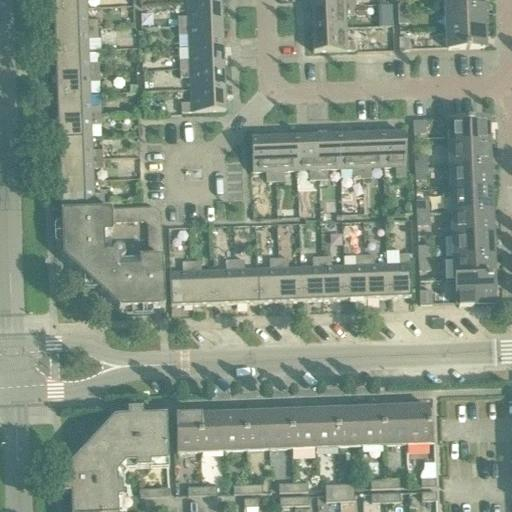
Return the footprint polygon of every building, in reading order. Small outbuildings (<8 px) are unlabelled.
[(86,11),(85,0),(51,0),(52,12),(86,11)] [(355,9),(354,0),(344,1),(344,0),(310,0),(311,11),(355,9)] [(482,12),(481,0),(444,0),(445,13),(482,12)] [(407,14),(407,1),(397,2),(397,14),(407,14)] [(221,27),(220,5),(187,7),(187,19),(177,20),(177,29),(221,27)] [(345,31),(345,19),(355,19),(355,9),(311,11),(312,33),(345,31)] [(86,23),(86,11),(52,12),(53,33),(97,32),(97,23),(86,23)] [(483,31),(482,12),(445,13),(446,33),(483,31)] [(408,27),(407,14),(397,14),(398,27),(408,27)] [(222,49),(221,27),(177,29),(178,38),(188,38),(188,50),(222,49)] [(356,53),(356,43),(346,44),(345,31),(312,33),(312,55),(356,53)] [(484,51),(483,31),(446,33),(447,52),(484,51)] [(88,54),(87,41),(97,41),(97,32),(53,33),(54,55),(88,54)] [(409,53),(408,41),(398,41),(399,54),(409,53)] [(223,70),(222,49),(188,50),(188,62),(179,63),(179,72),(223,70)] [(88,66),(88,54),(54,55),(55,77),(98,75),(98,66),(88,66)] [(223,92),(223,70),(179,72),(179,81),(189,81),(190,93),(223,92)] [(89,98),(89,85),(99,84),(98,75),(55,77),(55,99),(89,98)] [(224,115),(223,92),(190,93),(190,106),(180,106),(181,116),(224,115)] [(100,119),(100,109),(90,109),(89,98),(55,99),(56,121),(100,119)] [(91,141),(90,128),(100,127),(100,119),(56,121),(57,142),(91,141)] [(487,145),(486,121),(448,123),(449,147),(487,145)] [(425,136),(424,123),(412,124),(413,137),(425,136)] [(405,180),(403,136),(381,137),(383,171),(395,170),(395,180),(405,180)] [(383,171),(381,137),(360,138),(361,182),(370,181),(370,171),(383,171)] [(361,182),(360,138),(338,139),(339,172),(351,172),(352,182),(361,182)] [(318,183),(316,139),(295,140),(296,174),(308,173),(309,184),(318,183)] [(339,172),(338,139),(316,139),(318,183),(327,183),(326,173),(339,172)] [(296,174),(295,140),(273,141),(274,185),(284,185),(283,174),(296,174)] [(102,162),(101,153),(91,153),(91,141),(57,142),(58,164),(102,162)] [(274,185),(273,141),(250,142),(252,176),(265,175),(265,185),(274,185)] [(488,168),(487,145),(449,147),(450,169),(488,168)] [(426,170),(425,158),(413,158),(414,171),(426,170)] [(102,171),(102,162),(58,164),(59,185),(92,184),(92,171),(102,171)] [(489,191),(488,168),(450,169),(450,192),(489,191)] [(426,183),(426,170),(414,171),(414,183),(426,183)] [(93,196),(92,184),(59,185),(60,208),(103,206),(103,196),(93,196)] [(490,214),(489,191),(450,192),(451,215),(490,214)] [(428,216),(427,203),(415,204),(416,216),(428,216)] [(164,310),(160,216),(157,216),(154,213),(154,210),(60,214),(62,259),(85,281),(87,281),(90,278),(97,284),(94,287),(95,290),(118,312),(164,310)] [(491,236),(490,214),(451,215),(452,238),(491,236)] [(428,228),(428,216),(416,216),(416,229),(428,228)] [(492,259),(491,236),(452,238),(453,261),(492,259)] [(429,261),(429,249),(417,249),(417,262),(429,261)] [(410,301),(408,257),(398,257),(398,267),(386,268),(387,302),(410,301)] [(387,302),(386,268),(373,268),(373,258),(364,259),(365,302),(387,302)] [(365,302),(364,259),(355,259),(355,269),(343,270),(344,303),(365,302)] [(493,283),(492,259),(453,261),(454,284),(493,283)] [(322,304),(321,260),(311,260),(312,271),(299,271),(301,305),(322,304)] [(344,303),(343,270),(330,270),(330,260),(321,260),(322,304),(344,303)] [(301,305),(299,271),(287,272),(287,261),(277,262),(279,306),(301,305)] [(430,274),(429,261),(417,262),(418,274),(430,274)] [(279,306),(277,262),(268,262),(269,272),(256,273),(257,306),(279,306)] [(235,307),(234,263),(225,264),(225,274),(213,274),(214,308),(235,307)] [(257,306),(256,273),(243,273),(243,263),(234,263),(235,307),(257,306)] [(192,309),(191,265),(181,266),(182,276),(169,276),(170,310),(192,309)] [(214,308),(213,274),(200,275),(200,265),(191,265),(192,309),(214,308)] [(493,306),(493,283),(454,284),(455,307),(458,307),(458,310),(472,310),(472,307),(493,306)] [(431,308),(431,294),(419,294),(419,308),(431,308)] [(429,447),(428,409),(404,410),(406,448),(429,447)] [(406,448),(404,410),(381,411),(383,449),(406,448)] [(383,449),(381,411),(359,412),(360,450),(383,449)] [(167,464),(165,419),(141,420),(141,416),(140,416),(140,412),(128,413),(128,417),(127,417),(127,420),(114,421),(92,445),(119,470),(124,465),(135,465),(135,471),(149,471),(149,464),(167,464)] [(360,450),(359,412),(336,413),(337,450),(360,450)] [(314,451),(313,413),(290,414),(291,452),(314,451)] [(337,450),(336,413),(313,413),(314,451),(337,450)] [(291,452),(290,414),(267,415),(268,453),(291,452)] [(268,453),(267,415),(244,416),(245,454),(268,453)] [(245,454),(244,416),(221,417),(223,455),(245,454)] [(223,455),(221,417),(198,418),(200,456),(223,455)] [(200,456),(198,418),(175,419),(176,457),(200,456)] [(115,486),(115,475),(119,470),(92,445),(70,469),(70,482),(66,482),(66,483),(62,483),(63,495),(67,495),(67,496),(71,496),(71,511),(115,511),(116,500),(122,500),(121,486),(115,486)] [(435,490),(435,482),(420,482),(420,491),(435,490)] [(384,492),(384,483),(369,484),(370,493),(384,492)] [(399,492),(399,483),(384,483),(384,492),(399,492)] [(307,495),(307,486),(292,487),(293,496),(307,495)] [(293,496),(292,487),(278,487),(278,496),(293,496)] [(353,496),(353,487),(339,488),(339,496),(353,496)] [(262,497),(261,488),(247,489),(247,497),(262,497)] [(339,496),(339,488),(324,488),(324,497),(339,496)] [(247,497),(247,489),(232,489),(232,498),(247,497)] [(201,499),(201,490),(186,491),(187,500),(201,499)] [(216,499),(216,490),(201,490),(201,499),(216,499)] [(153,501),(153,492),(139,493),(139,502),(153,501)] [(168,500),(168,492),(153,492),(153,501),(168,500)] [(421,505),(435,504),(435,495),(420,496),(421,505)] [(339,505),(339,496),(324,497),(325,506),(339,505)] [(354,505),(354,498),(353,496),(339,496),(339,505),(354,505)] [(385,506),(384,497),(370,498),(370,506),(385,506)] [(399,505),(399,497),(384,497),(385,506),(399,505)] [(308,509),(308,500),(293,501),(294,509),(308,509)] [(294,509),(293,501),(279,501),(279,510),(294,509)] [(258,511),(257,502),(243,502),(243,511),(258,511)]
